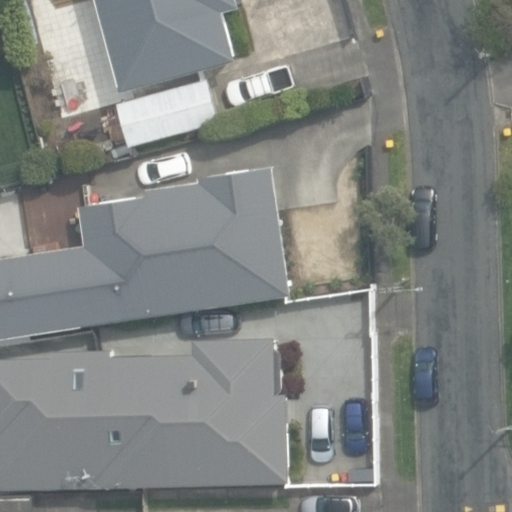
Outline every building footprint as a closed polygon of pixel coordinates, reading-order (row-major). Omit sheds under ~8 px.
[(101,0),(125,85),(241,53),(229,7),(244,3),(243,0),(101,0)] [(206,69),(119,93),(132,141),(220,117),(206,69)] [(79,242),(92,324),(300,293),(280,161),(206,172),(207,181),(88,199),(94,240),(79,242)] [(282,392),(281,335),(201,336),(201,351),(107,352),(108,433),(93,433),(94,485),(296,481),(294,392),(282,392)] [(0,389),(49,383),(43,339),(0,345),(0,389)] [(0,487),(0,511),(34,511),(33,487),(0,487)]
